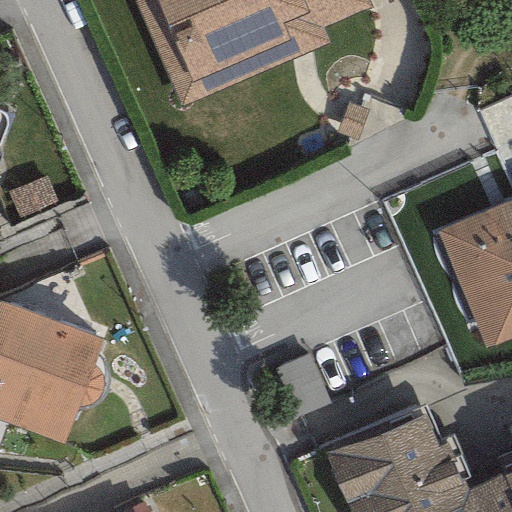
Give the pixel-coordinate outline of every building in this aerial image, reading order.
[(153,0),(196,88),(359,10),(354,0),(153,0)] [(0,102),(1,99),(27,101),(0,90),(0,102)] [(511,183),(426,224),(480,337),(511,321),(511,183)] [(0,399),(67,424),(106,313),(0,276),(0,399)] [(276,357),(296,404),(327,391),(307,344),(276,357)] [(407,386),(328,420),(363,502),(442,469),(407,386)] [(511,511),(511,449),(413,500),(419,511),(511,511)]
